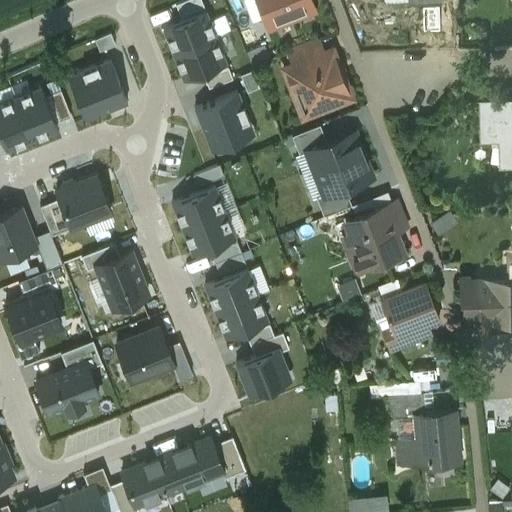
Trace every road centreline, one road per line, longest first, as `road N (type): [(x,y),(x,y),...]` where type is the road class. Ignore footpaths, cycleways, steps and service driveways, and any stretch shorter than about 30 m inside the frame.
road 1 (residential): [(117,135),(212,396),(194,413),(77,461),(51,462),(32,444),(0,362)]
road 2 (residential): [(119,0),(164,117),(117,135)]
road 3 (residential): [(116,0),(0,48)]
road 4 (residential): [(0,180),(117,135)]
